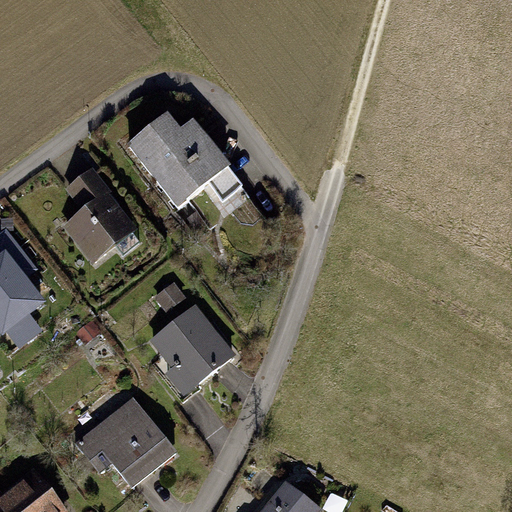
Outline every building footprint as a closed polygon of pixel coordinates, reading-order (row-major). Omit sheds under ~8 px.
[(170,116),(127,150),(181,218),(232,177),(194,130),(186,137),(170,116)] [(94,217),(76,230),(104,268),(150,234),(104,172),(76,192),(94,217)] [(23,252),(0,269),(0,313),(21,340),(65,307),(23,252)] [(197,398),(245,358),(204,309),(163,343),(185,369),(178,375),(197,398)] [(193,455),(143,399),(88,448),(113,476),(124,467),(148,494),(193,455)] [(0,496),(0,511),(77,511),(46,472),(6,504),(0,496)] [(328,511),(290,482),(266,511),(328,511)]
